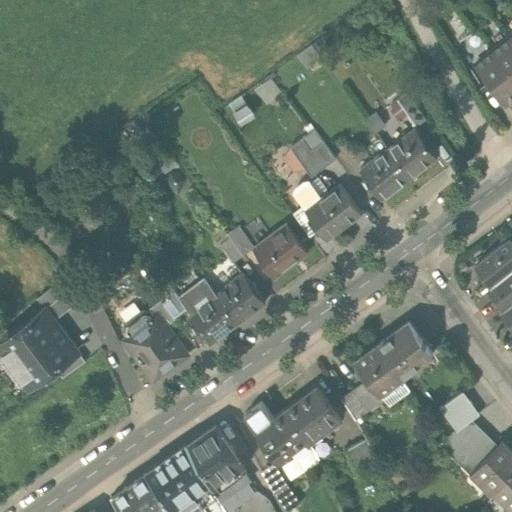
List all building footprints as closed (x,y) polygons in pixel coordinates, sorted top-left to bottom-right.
[(320,36),(313,42),(319,52),(327,46),(320,36)] [(511,38),(510,36),(493,49),(511,73),(511,38)] [(319,52),(313,42),(299,52),(308,64),(322,55),(319,52)] [(505,100),(511,94),(511,73),(493,49),(476,62),(505,100)] [(283,89),(273,77),(256,87),(270,103),(283,89)] [(426,117),(407,90),(397,97),(408,112),(416,124),(426,117)] [(400,119),(408,112),(397,97),(391,101),(394,107),(393,108),(400,119)] [(386,123),(378,111),(368,118),(376,130),(386,123)] [(150,125),(141,113),(121,127),(132,141),(145,131),(144,130),(150,125)] [(415,125),(388,145),(409,174),(436,155),(415,125)] [(311,174),(336,155),(314,126),(290,144),(283,154),(293,169),(305,165),(311,174)] [(381,195),(409,174),(388,145),(380,135),(364,147),(372,157),(360,165),(381,195)] [(127,175),(120,166),(108,175),(114,184),(127,175)] [(181,169),(171,170),(166,178),(176,190),(181,186),(186,177),(181,169)] [(293,189),(303,203),(320,226),(326,235),(360,210),(340,182),(329,190),(318,174),(310,180),(309,177),(304,177),(295,183),(293,189)] [(293,209),(310,233),(320,226),(303,203),(293,209)] [(511,216),(502,224),(509,233),(511,230),(511,216)] [(307,249),(286,221),(254,244),(254,245),(264,258),(263,259),(274,274),(307,249)] [(239,223),(227,231),(242,251),(243,252),(254,245),(254,244),(239,223)] [(107,239),(97,227),(86,236),(96,248),(107,239)] [(242,251),(227,231),(217,239),(232,258),(242,251)] [(474,260),(490,281),(511,264),(511,236),(509,233),(474,260)] [(487,284),(503,305),(511,297),(511,264),(490,281),(487,284)] [(227,283),(216,290),(238,319),(265,299),(243,269),(226,282),(227,283)] [(211,338),(238,319),(216,290),(204,274),(178,293),(187,305),(211,338)] [(153,285),(161,297),(174,314),(187,305),(178,293),(165,276),(153,285)] [(54,316),(73,303),(56,281),(38,295),(45,305),(54,316)] [(149,310),(156,322),(161,318),(164,322),(165,322),(166,323),(176,316),(174,314),(161,297),(149,305),(149,310)] [(511,297),(503,305),(500,307),(511,322),(511,297)] [(0,340),(0,344),(14,363),(62,326),(54,316),(45,305),(0,340)] [(125,328),(129,333),(124,337),(153,376),(186,351),(166,323),(165,322),(164,322),(161,318),(156,322),(149,310),(142,310),(126,321),(125,328)] [(409,317),(377,340),(400,372),(433,348),(409,317)] [(78,348),(62,326),(14,363),(29,383),(55,365),(78,348)] [(410,385),(400,372),(377,340),(356,356),(368,372),(385,395),(388,399),(392,399),(410,385)] [(85,359),(78,348),(55,365),(62,375),(85,359)] [(356,416),(385,395),(368,372),(340,393),(356,416)] [(318,383),(285,406),(306,435),(310,442),(324,431),(322,429),(340,416),(318,383)] [(440,404),(456,426),(472,415),(478,410),(462,388),(440,404)] [(277,456),(306,435),(285,406),(274,414),(262,399),(244,411),(256,428),(257,428),(264,438),(260,441),(267,452),(271,448),(277,456)] [(440,439),(470,469),(473,465),(498,441),(472,415),(456,426),(440,439)] [(216,421),(188,440),(210,479),(225,507),(252,489),(245,479),(250,475),(242,462),(243,461),(234,449),(235,448),(216,421)] [(357,470),(378,459),(366,436),(344,447),(357,470)] [(473,465),(494,485),(511,467),(511,447),(502,437),(498,441),(473,465)] [(195,489),(210,479),(188,440),(147,469),(176,511),(183,511),(202,500),(195,489)] [(275,458),(260,466),(285,510),(300,502),(275,458)] [(511,467),(494,485),(511,503),(511,467)] [(167,511),(176,511),(147,469),(110,495),(118,511),(162,511),(166,509),(167,511)] [(227,511),(225,507),(210,479),(195,489),(202,500),(208,511),(227,511)]
